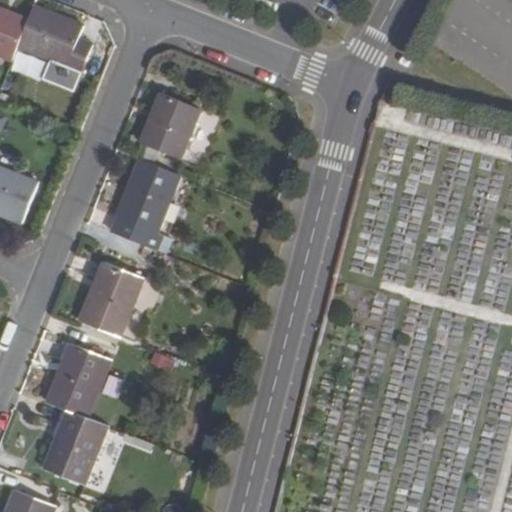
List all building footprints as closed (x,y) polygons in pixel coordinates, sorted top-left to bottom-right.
[(79,41),(85,29),(35,9),(30,22),(19,48),(70,69),(66,76),(80,81),(94,48),(79,41)] [(0,56),(13,62),(19,48),(30,22),(0,10),(0,56)] [(182,160),(203,111),(163,94),(142,143),(182,160)] [(511,159),(511,135),(508,134),(501,156),(511,159)] [(119,218),(131,223),(125,237),(160,252),(166,237),(158,234),(182,176),(142,159),(119,218)] [(39,185),(0,168),(0,215),(24,224),(39,185)] [(123,337),(145,279),(105,263),(83,322),(123,337)] [(49,403),(71,412),(90,419),(113,361),(73,345),(49,403)] [(157,351),(153,365),(171,371),(175,357),(157,351)] [(110,427),(90,419),(71,412),(47,470),(86,486),(110,427)] [(54,511),(56,509),(17,493),(8,511),(54,511)]
